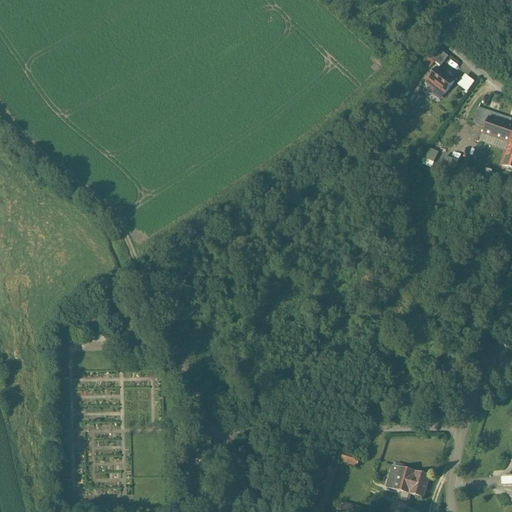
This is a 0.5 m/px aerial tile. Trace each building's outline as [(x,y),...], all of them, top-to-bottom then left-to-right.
[(431,59),(440,66),(448,57),(439,50),(431,59)] [(455,82),(436,68),(425,83),(432,89),(434,86),(445,95),(455,82)] [(474,123),(485,128),(489,118),(509,124),(511,119),(479,109),(474,123)] [(510,144),(511,137),(511,125),(509,124),(489,118),(485,128),(483,134),(510,144)] [(511,137),(510,144),(502,167),(511,170),(511,137)] [(425,163),(434,167),(440,152),(431,148),(425,163)] [(101,315),(91,315),(91,321),(75,322),(75,334),(102,333),(102,321),(101,315)] [(360,456),(340,451),(338,461),(357,466),(360,456)] [(336,467),(322,463),(311,504),(325,508),(336,467)] [(429,476),(392,466),(386,488),(423,498),(429,476)]
